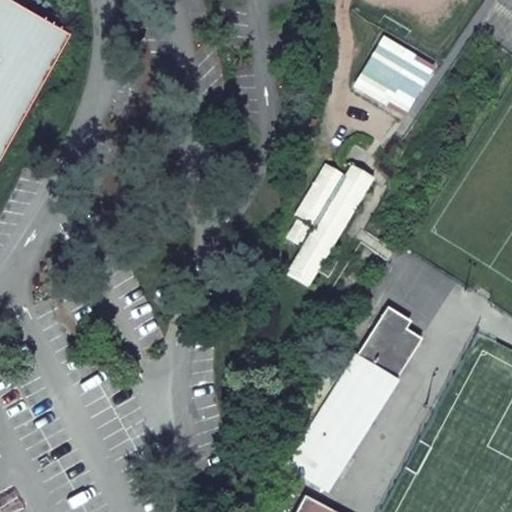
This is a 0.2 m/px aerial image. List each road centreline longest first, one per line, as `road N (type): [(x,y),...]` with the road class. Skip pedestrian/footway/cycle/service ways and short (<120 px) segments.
road 1 (unknown): [(55,209),(196,435)]
road 2 (unknown): [(249,0),(261,53),(257,127),(246,170),(215,230)]
